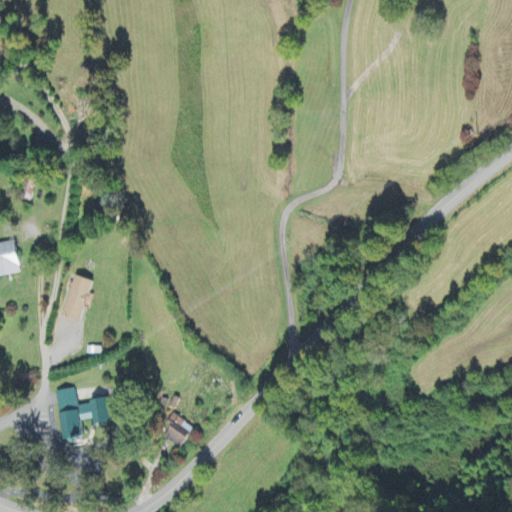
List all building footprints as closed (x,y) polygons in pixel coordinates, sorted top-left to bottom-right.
[(24,200),(36,202),(40,176),(29,175),(24,200)] [(0,245),(0,280),(28,274),(20,241),(0,245)] [(84,324),(97,282),(79,277),(65,318),(84,324)] [(111,401),(80,407),(77,390),(59,394),(68,442),(87,438),(84,423),(98,420),(99,427),(116,424),(111,401)] [(197,429),(172,416),(166,429),(171,432),(166,440),(186,450),(197,429)]
